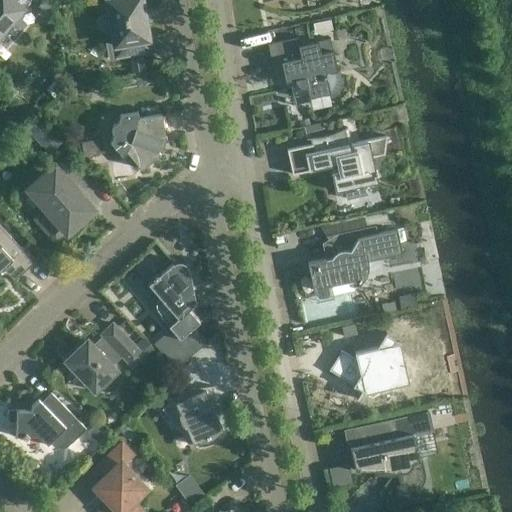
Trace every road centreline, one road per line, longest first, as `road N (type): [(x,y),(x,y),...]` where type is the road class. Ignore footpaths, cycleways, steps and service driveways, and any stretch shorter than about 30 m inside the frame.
road 1 (residential): [(319,511),(246,176)]
road 2 (residential): [(210,182),(281,511)]
road 3 (residential): [(0,365),(79,285),(185,194),(210,182)]
road 4 (residential): [(179,0),(210,182)]
road 5 (residential): [(246,176),(214,0)]
